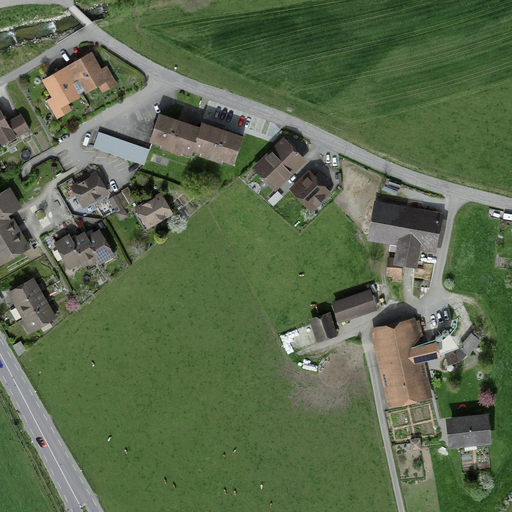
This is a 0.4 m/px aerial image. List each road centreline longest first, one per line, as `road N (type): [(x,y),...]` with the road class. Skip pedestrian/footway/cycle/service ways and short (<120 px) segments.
road 1 (residential): [(454,193),(433,293),(362,329),(399,511)]
road 2 (residential): [(454,193),(164,77)]
road 3 (residential): [(164,77),(69,133),(74,155),(116,177)]
road 4 (track): [(0,402),(56,511)]
